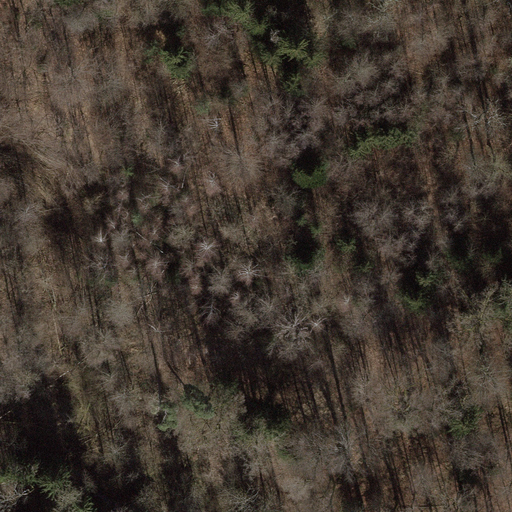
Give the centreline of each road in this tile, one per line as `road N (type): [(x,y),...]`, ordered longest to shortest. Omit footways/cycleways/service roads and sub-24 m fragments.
road 1 (track): [(511,402),(472,391),(415,359),(285,248),(29,0)]
road 2 (track): [(0,278),(46,316),(290,457)]
